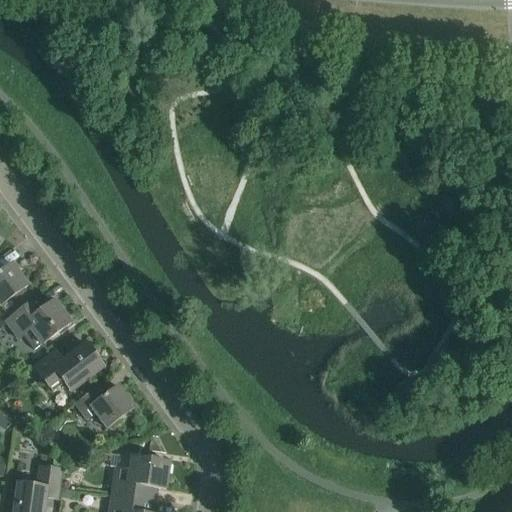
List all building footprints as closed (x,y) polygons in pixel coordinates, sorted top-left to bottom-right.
[(0,306),(27,287),(11,265),(0,273),(0,306)] [(34,351),(41,345),(42,346),(70,325),(61,312),(63,311),(54,299),(45,306),(47,308),(39,313),(31,303),(5,322),(18,340),(23,336),(34,351)] [(70,393),(103,368),(85,344),(62,362),(55,352),(33,368),(52,394),(64,385),(70,393)] [(95,415),(106,430),(134,409),(118,388),(103,399),(96,389),(74,405),(87,421),(95,415)] [(111,497),(155,503),(157,489),(165,491),(169,464),(131,458),(130,469),(116,467),(111,497)] [(39,468),(36,488),(17,485),(13,511),(43,511),(46,499),(57,501),(61,471),(39,468)] [(153,511),(155,503),(111,497),(109,511),(153,511)]
